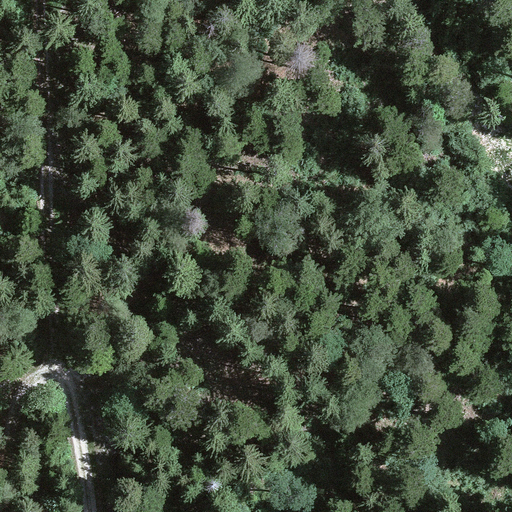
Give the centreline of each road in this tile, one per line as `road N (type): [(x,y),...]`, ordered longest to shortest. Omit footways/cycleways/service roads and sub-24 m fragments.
road 1 (track): [(39,0),(64,374),(93,511)]
road 2 (track): [(64,374),(18,399),(1,511)]
